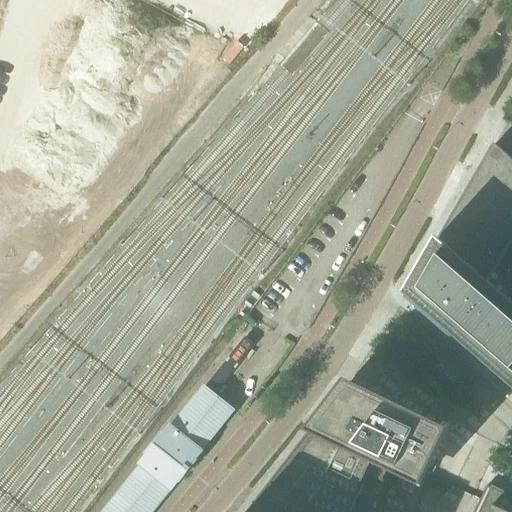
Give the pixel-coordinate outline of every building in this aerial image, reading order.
[(454,337),(511,387),(511,301),(490,282),(511,243),(511,158),(499,147),(495,145),(477,176),(406,299),(452,340),(454,337)] [(255,345),(245,337),(209,383),(218,390),(222,385),(250,351),(255,345)] [(349,382),(295,452),(248,511),(350,511),(373,465),(418,487),(446,428),(349,382)] [(152,511),(171,489),(173,490),(203,453),(201,451),(232,412),(233,413),(233,412),(234,411),(205,388),(204,390),(173,429),(171,427),(141,465),(143,466),(106,511),(152,511)] [(511,511),(511,494),(493,486),(492,488),(488,486),(475,511),(511,511)]
